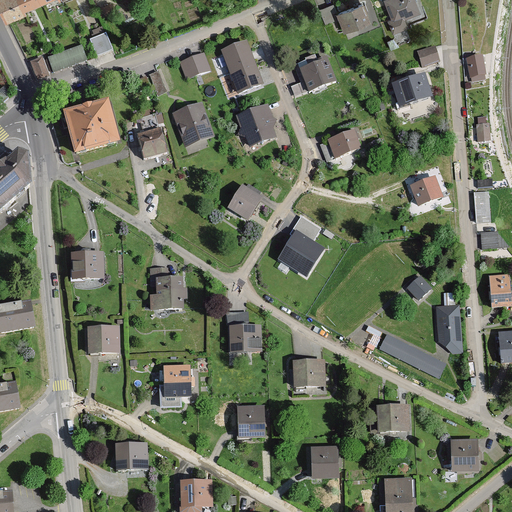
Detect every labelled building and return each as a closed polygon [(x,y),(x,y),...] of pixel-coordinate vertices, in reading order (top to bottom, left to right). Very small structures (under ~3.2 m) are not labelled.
[(0,0),(0,8),(5,20),(24,13),(18,0),(0,0)] [(43,1),(42,0),(18,0),(24,13),(27,11),(26,8),(43,1)] [(383,0),(391,19),(387,20),(393,34),(408,28),(404,18),(420,12),(415,0),(383,0)] [(110,3),(97,8),(100,16),(114,11),(110,3)] [(363,3),(336,14),(338,20),(343,33),(371,22),(363,3)] [(326,25),(338,20),(336,14),(332,5),(319,10),(326,25)] [(90,27),(95,39),(104,36),(99,24),(90,27)] [(95,39),(90,41),(96,58),(114,51),(107,35),(104,36),(95,39)] [(255,65),(247,43),(222,53),(230,74),(255,65)] [(82,47),(48,60),(54,73),(87,61),(82,47)] [(423,67),(440,61),(436,48),(418,53),(423,67)] [(204,54),(180,63),(187,80),(198,76),(211,72),(204,54)] [(486,81),(482,58),(467,61),(470,79),(473,79),(473,83),(486,81)] [(50,76),(43,59),(33,62),(31,63),(38,80),(50,76)] [(309,92),(310,96),(338,86),(328,60),(308,67),(300,70),(305,83),(309,92)] [(302,84),(305,83),(300,70),(308,67),(306,62),(295,67),(302,84)] [(264,87),(255,65),(230,74),(238,96),(264,87)] [(167,94),(158,73),(135,83),(144,104),(158,98),(167,94)] [(425,76),(392,86),(400,111),(433,100),(425,76)] [(292,88),(295,98),(309,92),(305,83),(302,84),(292,88)] [(0,106),(10,98),(5,87),(0,91),(0,106)] [(75,157),(121,145),(109,103),(86,109),(63,115),(75,157)] [(202,105),(173,116),(186,149),(215,138),(209,122),(202,105)] [(273,119),(268,106),(236,118),(241,132),(238,133),(241,141),(247,139),(250,149),(257,146),(276,139),(273,130),(276,120),(273,119)] [(164,115),(156,117),(159,127),(166,125),(164,115)] [(489,125),(475,126),(475,130),(476,137),(477,137),(478,144),(491,143),(489,125)] [(161,131),(137,137),(144,161),(167,155),(161,131)] [(354,133),(326,144),(333,161),(361,151),(354,133)] [(18,156),(0,172),(0,200),(8,210),(32,188),(29,159),(18,156)] [(443,199),(435,178),(411,188),(419,209),(443,199)] [(492,181),(477,181),(477,189),(492,188),(492,184),(492,181)] [(263,200),(242,187),(230,206),(228,210),(248,224),(251,220),(263,200)] [(474,194),(476,224),(491,223),(489,193),(475,194),(474,194)] [(291,236),(293,238),(296,233),(313,244),(320,232),(301,219),(291,236)] [(313,244),(296,233),(293,238),(288,246),(277,262),(307,280),(325,251),(313,244)] [(496,233),(481,233),(481,250),(509,250),(496,235),(496,233)] [(104,254),(71,256),(72,283),(106,281),(104,254)] [(156,281),(162,281),(162,269),(150,270),(150,288),(156,287),(156,281)] [(509,277),(489,279),(492,311),(511,308),(511,297),(511,298),(509,277)] [(162,281),(156,281),(156,287),(156,298),(151,298),(151,313),(185,312),(184,302),(187,302),(187,291),(184,291),(183,280),(162,281)] [(432,292),(421,280),(409,292),(420,304),(432,292)] [(31,305),(0,309),(0,336),(35,331),(31,305)] [(463,354),(460,307),(436,308),(439,345),(453,355),(463,354)] [(229,314),(229,329),(248,329),(248,314),(229,314)] [(248,329),(229,329),(230,355),(262,355),(261,328),(248,329)] [(120,330),(88,330),(89,357),(121,356),(120,330)] [(511,333),(498,334),(500,366),(510,365),(511,364),(511,333)] [(430,358),(387,337),(380,351),(440,381),(447,367),(430,358)] [(325,363),(293,364),(294,391),(326,390),(325,363)] [(192,369),(163,369),(164,387),(164,401),(181,400),(192,400),(192,387),(194,387),(194,379),(192,379),(192,369)] [(15,385),(0,388),(0,415),(20,412),(15,385)] [(181,410),(181,400),(164,401),(164,387),(160,388),(161,410),(181,410)] [(408,407),(377,409),(378,436),(409,435),(408,407)] [(264,409),(237,410),(238,441),(265,440),(265,429),(267,428),(267,421),(264,421),(264,409)] [(478,442),(450,443),(451,474),(479,473),(478,463),(481,463),(481,455),(481,453),(478,453),(478,442)] [(142,445),(116,446),(117,474),(149,473),(148,445),(142,445)] [(338,449),(311,450),(311,469),(312,482),(339,481),(339,469),(341,469),(341,459),(338,459),(338,449)] [(411,481),(384,483),(385,511),(416,511),(416,501),(412,501),(411,481)] [(211,483),(181,484),(181,507),(179,507),(179,511),(202,511),(202,509),(212,509),(211,483)] [(0,495),(0,511),(14,511),(13,495),(0,495)]
